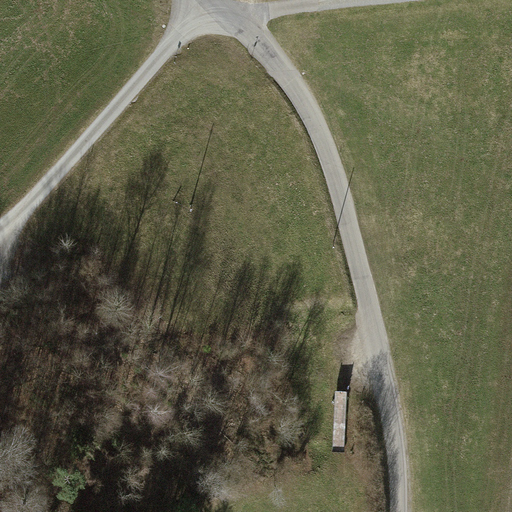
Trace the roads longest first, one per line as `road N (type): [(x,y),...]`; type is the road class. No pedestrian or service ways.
road 1 (unclassified): [(396,511),(390,422),(336,178),(298,93),(208,0)]
road 2 (track): [(239,27),(279,9),(357,0)]
